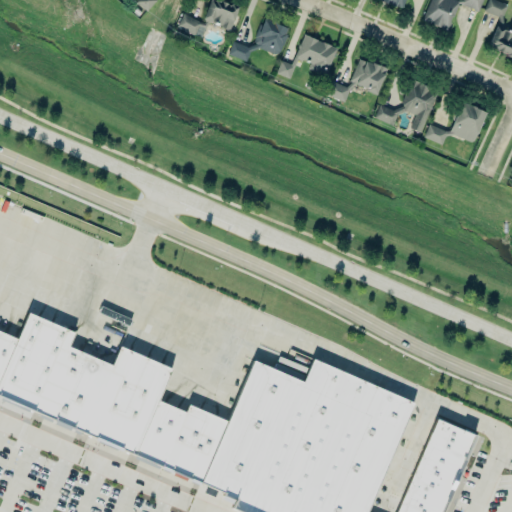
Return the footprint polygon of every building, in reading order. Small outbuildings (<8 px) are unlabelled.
[(157,0),(156,0),(139,0),(136,3),(147,12),(157,0)] [(210,0),(202,20),(230,31),(238,9),(215,0),(210,0)] [(374,0),(401,11),(405,0),(374,0)] [(456,0),(431,0),(423,20),(448,31),(460,2),(456,0)] [(463,0),(461,5),(479,12),(483,0),(463,0)] [(488,0),(485,12),(503,18),(508,5),(493,0),(488,0)] [(200,39),(206,25),(183,14),(177,28),(200,39)] [(511,32),(497,26),(487,47),(511,58),(511,32)] [(337,48),(304,36),(292,65),(281,61),(276,74),(290,80),(298,60),(328,71),(337,48)] [(350,85),(378,93),(386,68),(358,60),(350,85)] [(344,103),(350,89),(332,82),(326,96),(344,103)] [(450,134),(475,143),(485,112),(460,104),(450,134)] [(424,138),(443,145),(448,132),(429,125),(424,138)] [(0,333),(16,340),(27,314),(74,335),(68,349),(110,367),(118,348),(170,371),(157,402),(184,414),(187,406),(225,423),(252,362),(302,384),(312,360),(413,404),(366,511),(396,511),(437,420),(474,437),(441,511),(231,511),(229,511),(234,499),(0,397),(0,333)]
